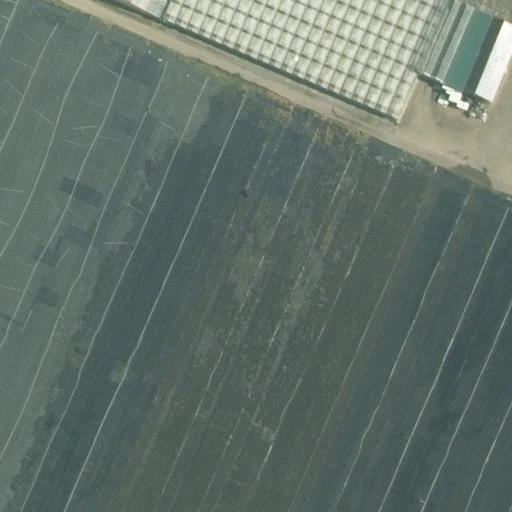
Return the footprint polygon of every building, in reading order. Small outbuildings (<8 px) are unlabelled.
[(172,0),(110,0),(162,22),(172,0)] [(172,0),(162,22),(212,44),(230,0),(172,0)] [(230,0),(212,44),(261,65),(288,0),(230,0)] [(288,0),(261,65),(310,86),(346,0),(288,0)] [(346,0),(310,86),(357,106),(402,0),(346,0)] [(402,0),(357,106),(399,124),(419,78),(451,3),(452,0),(402,0)] [(511,0),(452,0),(451,3),(475,14),(493,21),(511,29),(511,0)] [(451,3),(419,78),(444,88),(445,87),(475,14),(451,3)] [(475,14),(445,87),(462,94),(493,21),(475,14)] [(511,29),(493,21),(462,94),(488,105),(507,59),(509,60),(511,53),(511,29)]
